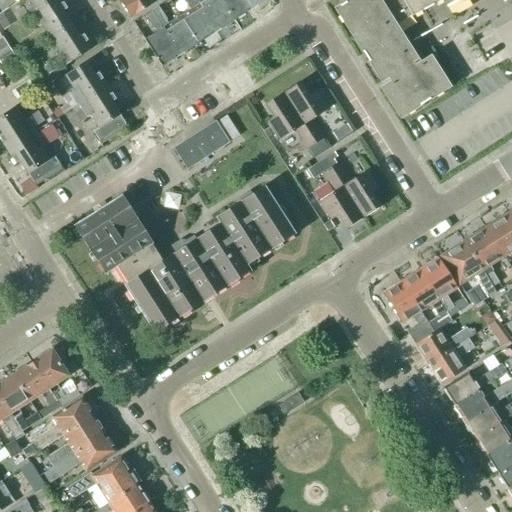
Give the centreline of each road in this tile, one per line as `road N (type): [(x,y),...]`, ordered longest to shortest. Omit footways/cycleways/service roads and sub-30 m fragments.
road 1 (residential): [(212,511),(142,406),(336,290)]
road 2 (residential): [(480,511),(336,290)]
road 3 (residential): [(438,222),(303,17)]
road 4 (residential): [(0,344),(61,305),(0,210)]
road 5 (residential): [(150,104),(303,17)]
road 6 (residential): [(336,290),(438,222)]
road 7 (residential): [(150,104),(90,0)]
